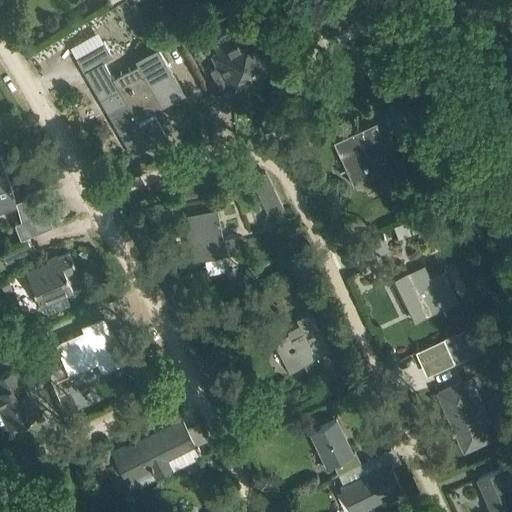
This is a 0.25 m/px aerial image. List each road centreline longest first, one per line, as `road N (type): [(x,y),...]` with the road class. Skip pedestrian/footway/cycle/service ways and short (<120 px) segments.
road 1 (residential): [(441,511),(271,153),(250,149),(93,199)]
road 2 (unclassified): [(511,271),(406,0)]
road 3 (residential): [(0,475),(191,381)]
road 4 (residential): [(93,199),(191,381)]
road 5 (residential): [(0,37),(93,199)]
road 6 (residential): [(191,381),(255,511)]
